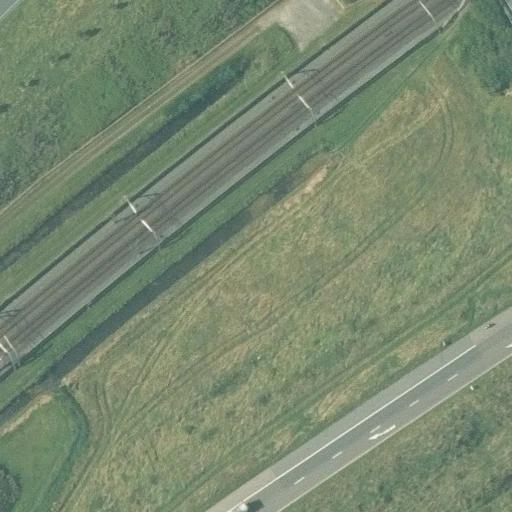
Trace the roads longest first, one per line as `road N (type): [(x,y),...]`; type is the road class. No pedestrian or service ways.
road 1 (track): [(257,29),(0,230)]
road 2 (motorway): [(511,330),(242,511)]
